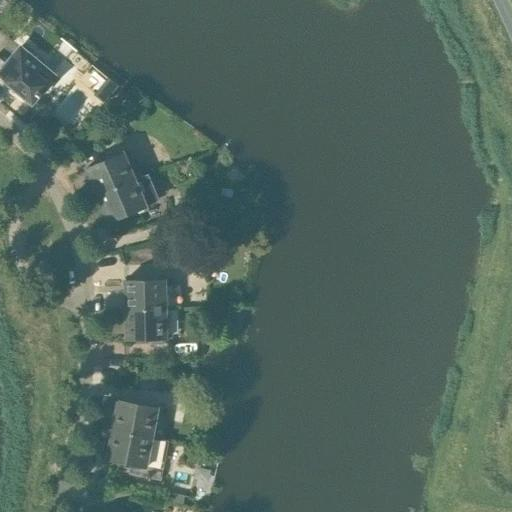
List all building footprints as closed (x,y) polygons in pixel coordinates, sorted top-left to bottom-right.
[(0,71),(0,76),(33,104),(57,75),(21,46),(0,71)] [(111,80),(98,96),(105,103),(119,87),(111,80)] [(98,195),(136,179),(124,152),(87,168),(98,195)] [(136,179),(98,195),(110,223),(160,202),(149,174),(136,180),(136,179)] [(125,280),(126,310),(167,309),(166,279),(125,280)] [(167,309),(126,310),(127,340),(150,339),(151,344),(166,344),(165,339),(168,339),(167,309)] [(218,310),(194,312),(194,322),(203,322),(204,326),(218,325),(218,310)] [(119,400),(113,429),(164,439),(168,415),(158,413),(159,408),(119,400)] [(113,429),(107,459),(131,464),(129,473),(161,479),(168,440),(164,439),(161,439),(113,429)]
